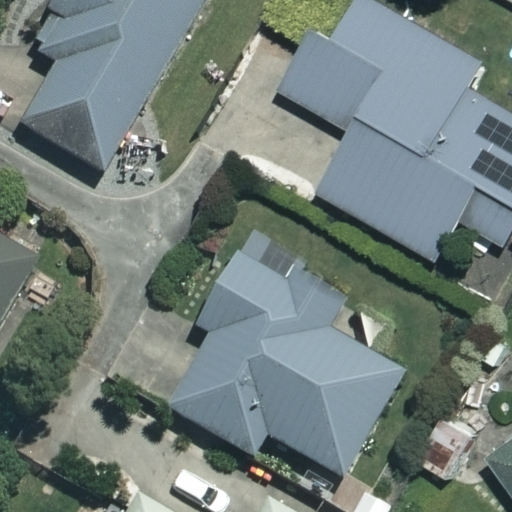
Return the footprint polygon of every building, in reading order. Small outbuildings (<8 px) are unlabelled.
[(214,0),(74,0),(42,57),(66,71),(29,135),(108,182),(214,0)] [(493,70),(372,4),(349,48),(329,37),(294,101),(364,139),(330,202),(449,267),(470,228),(511,250),(511,114),(479,96),(493,70)] [(357,303),(260,245),(204,339),(218,347),(176,418),(257,467),(271,443),(344,487),(406,385),(334,342),(357,303)] [(0,347),(43,274),(0,249),(0,347)] [(511,460),(501,469),(511,484),(511,460)]
